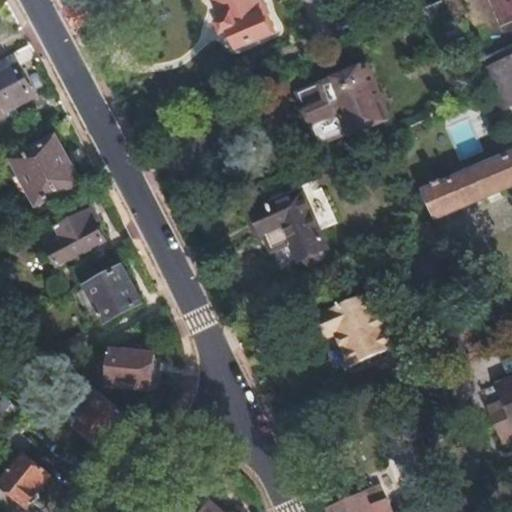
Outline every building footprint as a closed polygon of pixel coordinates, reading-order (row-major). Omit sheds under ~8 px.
[(76,22),(129,0),(81,0),(67,6),(76,22)] [(217,0),(224,13),(221,15),(220,18),(224,25),(228,25),(230,24),(239,42),(271,28),(264,11),(267,9),(262,0),(217,0)] [(466,36),(450,0),(434,0),(422,6),(439,47),(466,36)] [(511,58),(493,66),(511,106),(511,105),(511,58)] [(387,116),(364,64),(297,94),(310,122),(311,122),(320,142),(349,129),(350,132),(387,116)] [(36,96),(19,65),(0,75),(0,77),(2,81),(0,82),(0,120),(10,115),(8,112),(36,96)] [(493,66),(483,71),(500,110),(511,106),(493,66)] [(81,183),(58,140),(17,162),(41,205),(81,183)] [(435,218),(511,184),(511,150),(424,190),(435,218)] [(329,247),(302,191),(257,210),(257,215),(251,218),(249,224),(255,235),(258,237),(261,236),(264,234),(273,252),(290,245),(298,261),(303,258),(305,263),(309,266),(311,266),(322,261),(323,257),(324,253),(323,250),(329,247)] [(102,223),(94,209),(85,214),(93,228),(99,225),(102,223)] [(63,268),(108,242),(99,225),(93,228),(85,214),(61,227),(62,229),(47,238),(63,268)] [(0,248),(21,237),(11,221),(0,227),(0,248)] [(126,270),(89,290),(108,322),(144,303),(126,270)] [(370,294),(316,317),(326,340),(335,335),(349,367),(393,348),(370,294)] [(0,329),(17,325),(10,308),(0,311),(0,329)] [(36,329),(30,318),(17,325),(28,334),(36,329)] [(92,352),(84,336),(61,348),(69,364),(92,352)] [(155,356),(113,351),(109,389),(151,393),(151,391),(155,361),(155,356)] [(161,373),(162,362),(155,361),(154,373),(161,373)] [(159,391),(161,373),(154,373),(151,391),(159,391)] [(30,418),(6,397),(3,418),(10,425),(13,427),(19,432),(30,418)] [(109,437),(127,416),(105,397),(87,418),(109,437)] [(0,427),(10,425),(3,418),(0,419),(0,427)] [(13,427),(10,425),(6,441),(22,454),(31,442),(19,432),(13,427)] [(50,477),(27,458),(2,488),(25,508),(50,477)] [(391,511),(380,485),(363,492),(366,498),(332,511),(391,511)] [(454,511),(444,488),(427,495),(434,511),(454,511)]
